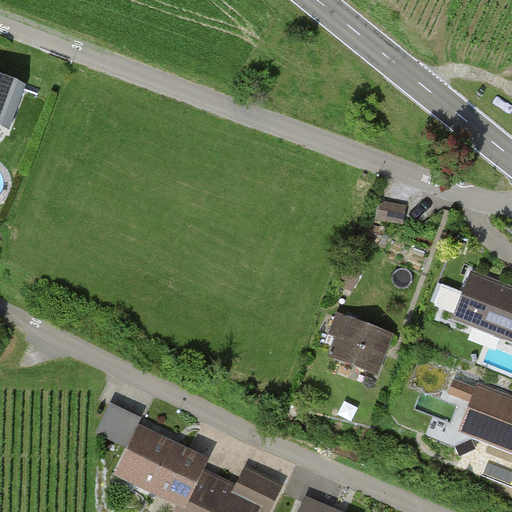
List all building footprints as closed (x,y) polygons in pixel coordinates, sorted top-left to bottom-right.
[(0,126),(12,131),(29,87),(0,76),(0,126)] [(382,201),(381,218),(409,221),(411,204),(382,201)] [(511,286),(471,272),(454,319),(511,339),(511,286)] [(384,371),(397,333),(348,316),(335,354),(384,371)] [(511,397),(480,385),(463,429),(511,448),(511,397)] [(134,447),(145,424),(148,417),(115,401),(101,432),(134,447)] [(215,456),(145,424),(134,447),(123,471),(184,500),(192,504),(209,469),(215,456)] [(209,469),(192,504),(184,500),(178,511),(263,511),(274,511),(287,485),(250,467),(242,484),(209,469)] [(349,511),(311,497),(304,511),(349,511)]
